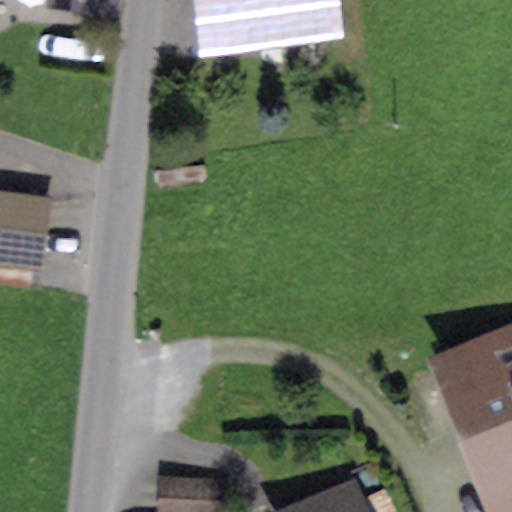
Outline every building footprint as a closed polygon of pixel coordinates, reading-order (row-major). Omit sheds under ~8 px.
[(211,0),(215,38),(328,23),(325,0),(211,0)] [(0,198),(0,255),(32,260),(39,204),(0,198)] [(0,256),(0,282),(28,287),(32,261),(0,256)] [(511,342),(492,350),(498,364),(458,380),(496,478),(511,471),(511,342)] [(164,481),(161,511),(222,511),(224,485),(164,481)] [(353,511),(344,489),(286,511),(353,511)] [(366,500),(371,511),(394,511),(386,493),(366,500)]
